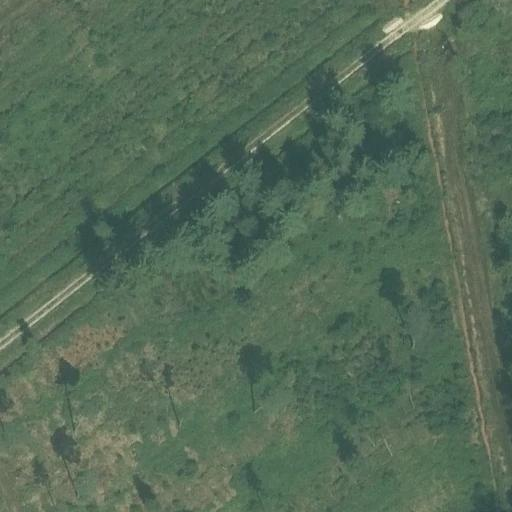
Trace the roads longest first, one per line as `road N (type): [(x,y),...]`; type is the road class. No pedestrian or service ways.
road 1 (track): [(445,0),(0,354)]
road 2 (track): [(423,17),(511,508)]
